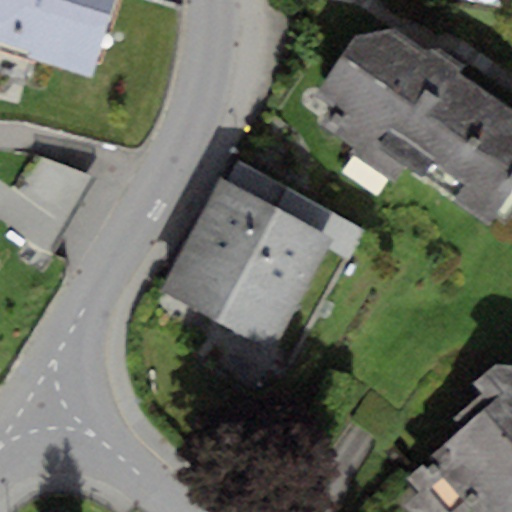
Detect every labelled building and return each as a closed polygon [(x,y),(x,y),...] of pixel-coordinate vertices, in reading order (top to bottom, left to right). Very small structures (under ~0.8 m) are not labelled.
[(0,0),(0,48),(96,79),(121,0),(0,0)] [(356,45),(314,113),(487,233),(511,196),(511,120),(403,45),(356,45)] [(115,201),(52,170),(35,206),(98,237),(115,201)] [(334,256),(224,195),(163,304),(272,365),(334,256)] [(505,409),(436,469),(471,511),(511,511),(511,372),(502,370),(483,388),(505,409)]
